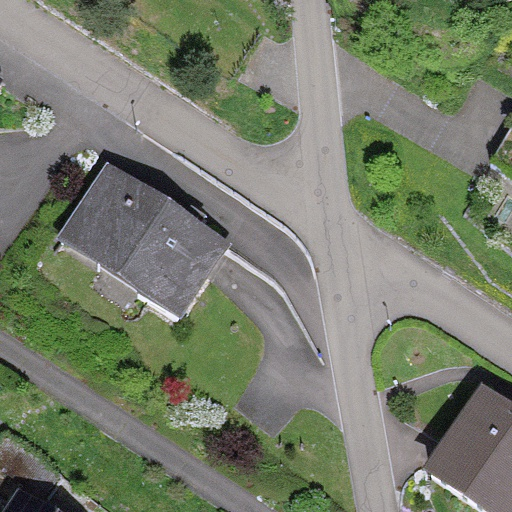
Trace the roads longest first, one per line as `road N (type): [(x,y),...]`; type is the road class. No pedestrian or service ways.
road 1 (residential): [(0,13),(245,176),(322,188)]
road 2 (residential): [(334,286),(373,511)]
road 3 (residential): [(334,286),(390,287),(511,353)]
road 4 (residential): [(304,0),(322,188)]
